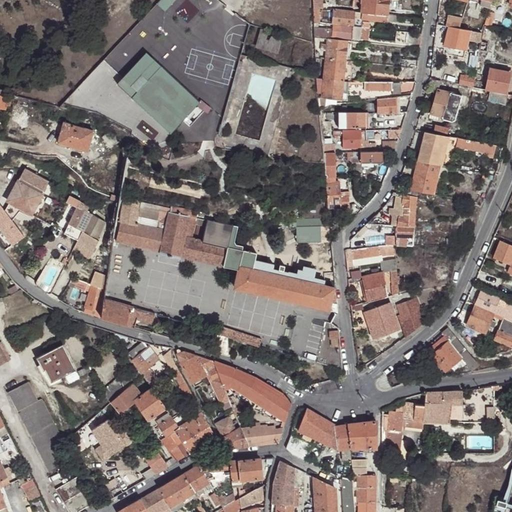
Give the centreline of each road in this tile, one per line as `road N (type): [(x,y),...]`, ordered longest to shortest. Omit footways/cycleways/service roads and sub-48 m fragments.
road 1 (residential): [(431,0),(422,78),(390,183),(338,244),(351,391)]
road 2 (residential): [(0,253),(20,282),(76,315),(237,365),(296,396)]
road 3 (residential): [(368,377),(449,312),(511,162)]
road 4 (residential): [(107,509),(192,460),(279,451)]
road 5 (residential): [(511,375),(422,385),(378,401)]
